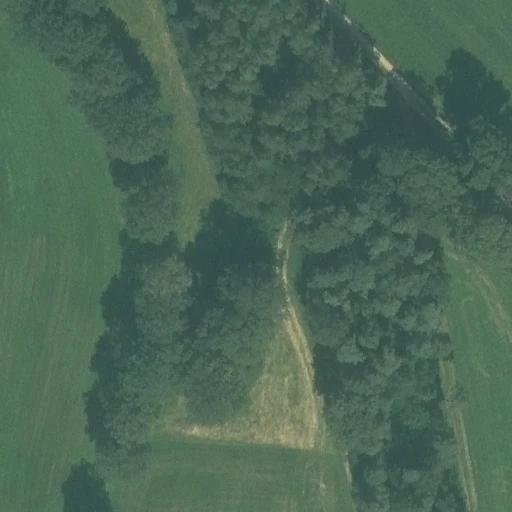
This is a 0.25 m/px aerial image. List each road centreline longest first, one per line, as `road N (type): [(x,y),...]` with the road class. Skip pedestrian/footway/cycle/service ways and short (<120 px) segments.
road 1 (track): [(384,68),(443,245),(484,511)]
road 2 (track): [(319,0),(511,204)]
